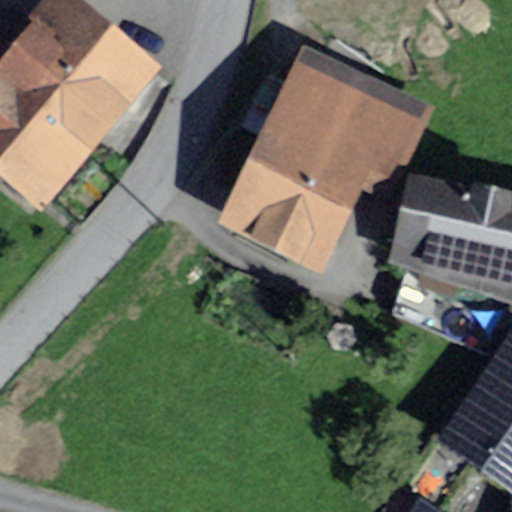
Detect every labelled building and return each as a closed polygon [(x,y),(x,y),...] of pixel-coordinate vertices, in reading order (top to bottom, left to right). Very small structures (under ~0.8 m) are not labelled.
[(0,62),(0,157),(45,196),(93,142),(81,132),(135,69),(53,0),(1,63),(0,62)] [(310,262),(351,180),(388,198),(426,120),(360,88),(373,60),(331,40),(239,227),(310,262)] [(511,206),(416,186),(399,268),(410,270),(502,299),(511,302),(511,206)] [(395,316),(484,356),(502,299),(410,270),(395,316)] [(511,356),(456,440),(511,476),(511,356)]
